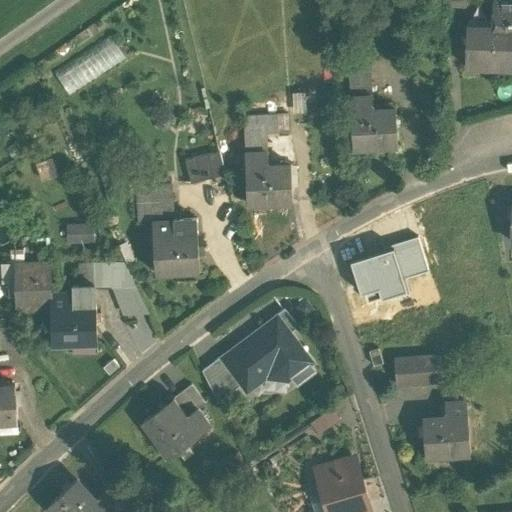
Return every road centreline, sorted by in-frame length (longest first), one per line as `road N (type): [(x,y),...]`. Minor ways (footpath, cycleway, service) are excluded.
road 1 (residential): [(0,510),(132,382),(317,243)]
road 2 (residential): [(317,243),(400,511)]
road 3 (residential): [(317,243),(430,185),(511,157)]
